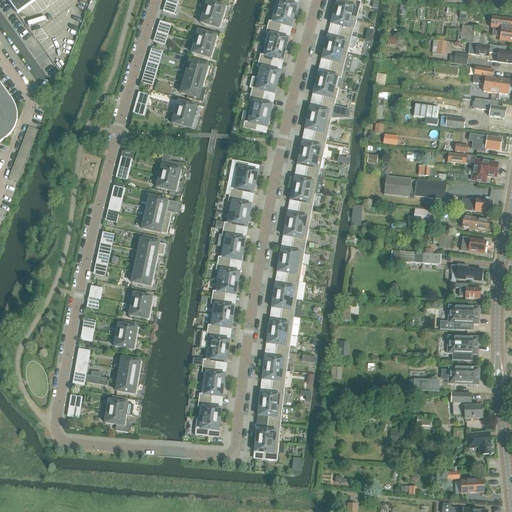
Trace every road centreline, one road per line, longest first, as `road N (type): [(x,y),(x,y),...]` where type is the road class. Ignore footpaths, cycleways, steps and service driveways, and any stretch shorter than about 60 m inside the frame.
road 1 (residential): [(156,0),(77,294),(55,433),(66,441),(191,452)]
road 2 (residential): [(317,0),(274,179),(237,443),(226,454),(191,452)]
road 3 (tertiary): [(511,509),(495,313),(507,215)]
